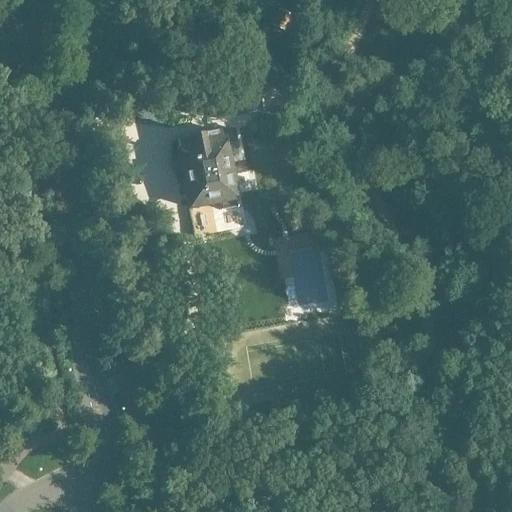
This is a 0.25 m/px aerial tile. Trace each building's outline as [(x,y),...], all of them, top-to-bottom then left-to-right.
[(278,9),(271,25),(282,30),(289,14),(278,9)] [(214,93),(220,120),(260,111),(255,85),(214,93)] [(240,226),(235,199),(225,151),(238,149),(233,130),(221,133),(220,131),(177,139),(180,153),(179,154),(179,155),(169,157),(172,173),(182,170),(190,208),(211,203),(217,230),(240,226)] [(290,379),(290,354),(254,353),(253,378),(290,379)] [(332,370),(332,354),(294,354),(295,371),(332,370)]
